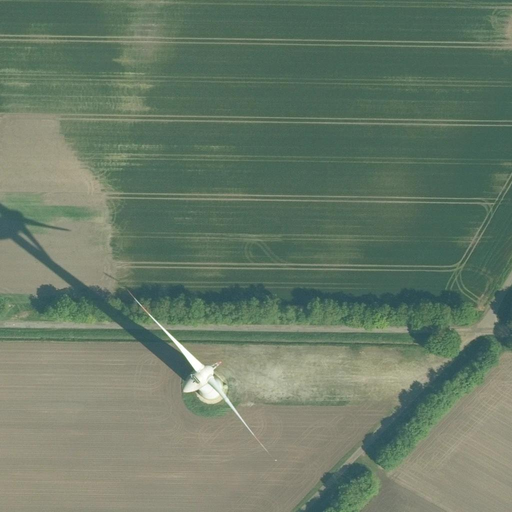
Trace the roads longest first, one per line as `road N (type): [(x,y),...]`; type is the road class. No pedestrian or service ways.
road 1 (track): [(482,330),(0,324)]
road 2 (track): [(482,330),(304,511)]
